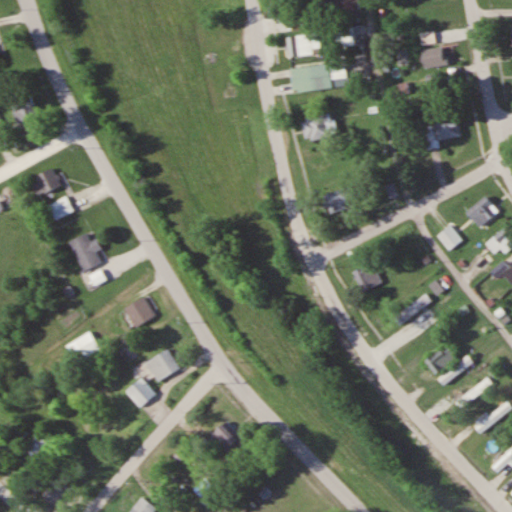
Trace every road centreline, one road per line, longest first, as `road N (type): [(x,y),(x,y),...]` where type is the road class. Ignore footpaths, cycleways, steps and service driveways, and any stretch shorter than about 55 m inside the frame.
road 1 (residential): [(366,511),(242,382),(199,321),(85,126),(29,0)]
road 2 (residential): [(509,511),(421,425),(334,301),(300,231),(250,0)]
road 3 (residential): [(314,258),(507,159)]
road 4 (residential): [(228,362),(88,511)]
road 5 (residential): [(511,169),(472,0)]
